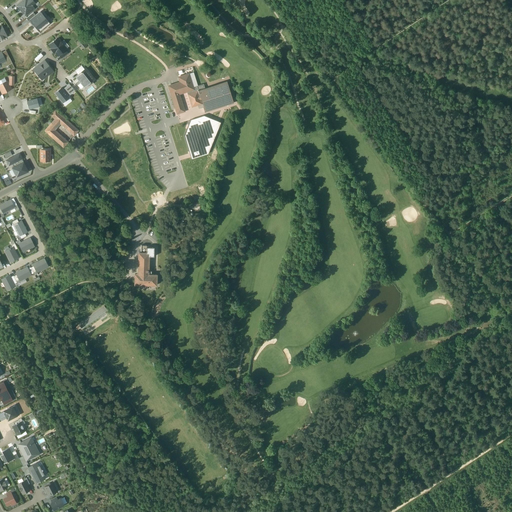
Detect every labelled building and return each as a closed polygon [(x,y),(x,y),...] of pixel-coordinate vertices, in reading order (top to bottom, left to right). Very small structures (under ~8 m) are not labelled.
[(22,0),(22,1),(17,5),(25,14),(33,8),(31,5),(34,3),(32,0),(28,0),(28,1),(27,0),(22,0)] [(35,14),(29,19),(39,31),(50,23),(40,11),(35,14)] [(66,49),(57,37),(49,43),(52,47),(51,48),(53,50),(54,50),(58,55),(59,54),(66,49)] [(0,62),(0,65),(0,66),(1,67),(8,64),(11,62),(5,50),(1,52),(5,60),(0,62)] [(40,52),(34,58),(37,60),(43,54),(40,52)] [(46,62),(42,65),(35,71),(41,79),(52,70),(46,62)] [(33,68),(35,71),(42,65),(40,63),(33,68)] [(78,73),(79,74),(82,72),(81,71),(84,68),(81,64),(74,70),(77,74),(78,73)] [(84,86),(89,81),(89,82),(94,78),(85,67),(84,68),(81,71),(82,72),(79,74),(76,76),(78,79),(80,81),(84,86)] [(197,86),(193,88),(188,72),(178,76),(179,81),(168,84),(176,110),(176,112),(183,109),(183,108),(183,107),(178,92),(187,90),(188,93),(187,93),(191,105),(201,102),(199,97),(200,97),(197,89),(198,89),(197,86)] [(198,89),(197,89),(200,97),(204,110),(233,101),(226,80),(198,89)] [(7,81),(0,84),(0,88),(2,92),(10,88),(7,81)] [(69,83),(64,87),(70,94),(75,90),(69,83)] [(62,88),(61,87),(54,92),(62,102),(69,96),(68,95),(70,94),(64,87),(62,88)] [(36,98),(26,101),(28,108),(38,105),(36,98)] [(55,118),(44,130),(63,147),(68,141),(54,128),(59,122),(72,135),(77,129),(55,109),(50,114),(54,117),(55,118)] [(183,134),(190,157),(207,152),(220,121),(203,114),(189,118),(183,134)] [(40,149),(40,160),(49,160),(49,149),(40,149)] [(16,161),(22,158),(19,153),(6,160),(8,164),(12,163),(16,161)] [(16,176),(28,171),(23,161),(14,166),(11,167),(16,176)] [(0,204),(0,207),(3,214),(10,210),(14,208),(15,208),(10,200),(0,204)] [(18,222),(13,225),(16,231),(18,235),(19,236),(21,235),(27,232),(21,221),(18,222)] [(31,248),(35,246),(31,239),(28,241),(27,239),(21,242),(19,240),(16,242),(18,244),(19,244),(22,251),(30,247),(31,248)] [(13,247),(5,251),(11,263),(19,259),(15,250),(13,247)] [(135,274),(134,284),(156,285),(157,275),(148,274),(148,273),(148,267),(149,257),(154,257),(155,247),(146,247),(146,253),(141,253),(138,253),(137,274),(135,274)] [(44,259),(32,264),(34,267),(37,273),(49,267),(44,259)] [(31,275),(27,267),(15,273),(16,275),(20,281),(31,275)] [(8,276),(1,279),(3,283),(4,282),(8,290),(15,287),(15,286),(18,285),(18,284),(17,283),(14,284),(11,278),(10,279),(8,276)] [(108,311),(105,306),(78,324),(81,329),(108,311)] [(3,382),(0,383),(0,405),(0,406),(12,400),(3,382)] [(13,407),(3,412),(0,413),(0,419),(1,421),(7,418),(8,420),(16,415),(14,411),(17,410),(15,406),(13,407)] [(12,426),(17,435),(25,431),(20,422),(14,425),(12,426)] [(24,455),(26,460),(39,454),(31,438),(18,444),(24,455)] [(12,453),(9,448),(2,451),(4,454),(7,462),(14,458),(12,453)] [(26,460),(24,455),(19,458),(23,466),(28,464),(26,460)] [(37,463),(28,468),(30,473),(31,474),(32,477),(33,477),(36,483),(45,479),(43,476),(44,475),(40,466),(38,466),(37,463)] [(25,475),(30,473),(28,468),(26,465),(21,467),(25,475)] [(24,481),(18,484),(19,487),(19,488),(20,491),(21,490),(22,494),(29,490),(24,481)] [(54,486),(52,487),(51,484),(50,484),(49,483),(46,485),(47,486),(44,487),(46,490),(48,493),(49,496),(57,492),(56,490),(54,486)] [(7,496),(3,498),(7,506),(11,504),(12,505),(16,503),(12,494),(7,496)] [(51,504),(54,510),(64,505),(60,499),(58,500),(52,503),(51,504)]
